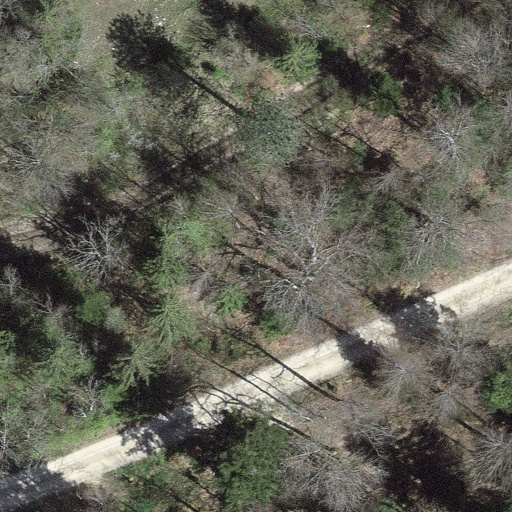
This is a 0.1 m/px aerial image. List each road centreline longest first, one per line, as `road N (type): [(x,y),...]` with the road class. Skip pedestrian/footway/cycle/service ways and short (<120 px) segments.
road 1 (track): [(511,287),(0,475)]
road 2 (track): [(0,244),(217,161),(444,0)]
